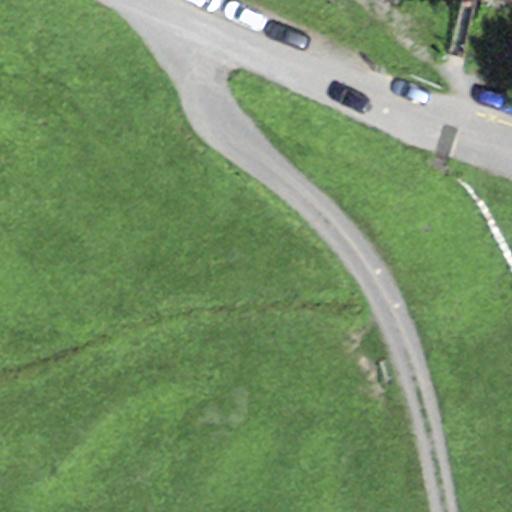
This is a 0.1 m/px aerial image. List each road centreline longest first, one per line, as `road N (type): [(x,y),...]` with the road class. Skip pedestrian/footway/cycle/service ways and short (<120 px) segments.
road 1 (track): [(446,511),(409,348),(377,278),(315,201),(208,115),(190,74),(201,27)]
road 2 (unclassified): [(511,146),(135,0)]
